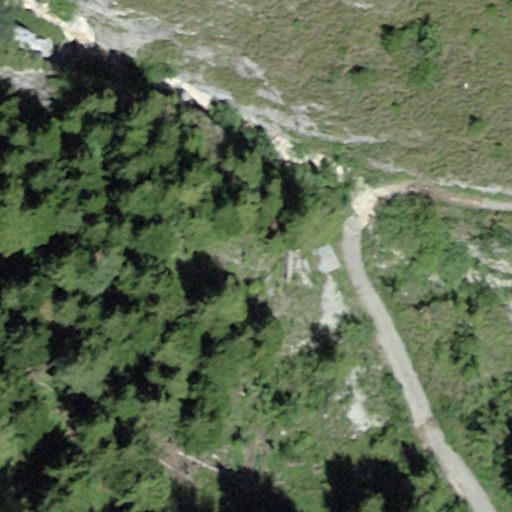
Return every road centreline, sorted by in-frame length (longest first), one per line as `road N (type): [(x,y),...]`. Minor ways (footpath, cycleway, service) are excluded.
road 1 (track): [(474,511),(422,435),(351,280)]
road 2 (track): [(511,200),(392,193),(358,209),(351,280)]
